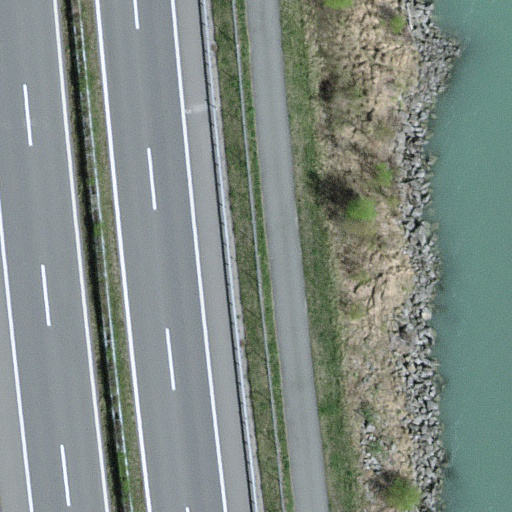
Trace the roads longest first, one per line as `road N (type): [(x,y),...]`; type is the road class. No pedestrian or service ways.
road 1 (motorway): [(16,0),(70,511)]
road 2 (motorway): [(189,511),(137,0)]
road 3 (unclassified): [(263,0),(313,511)]
